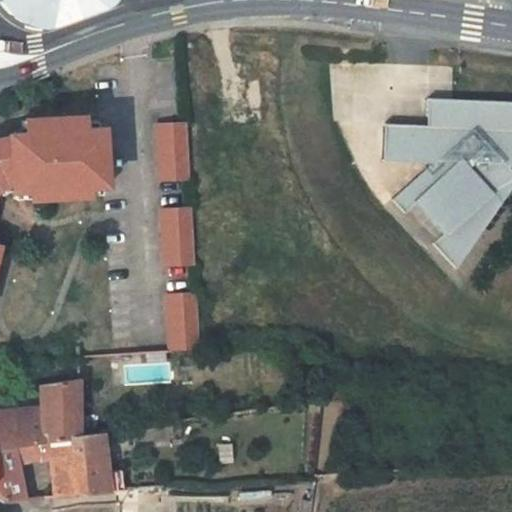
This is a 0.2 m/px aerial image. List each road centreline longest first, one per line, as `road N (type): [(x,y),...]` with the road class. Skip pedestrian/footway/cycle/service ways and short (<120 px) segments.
road 1 (primary): [(0,65),(176,9),(262,0)]
road 2 (primary): [(283,0),(505,25)]
